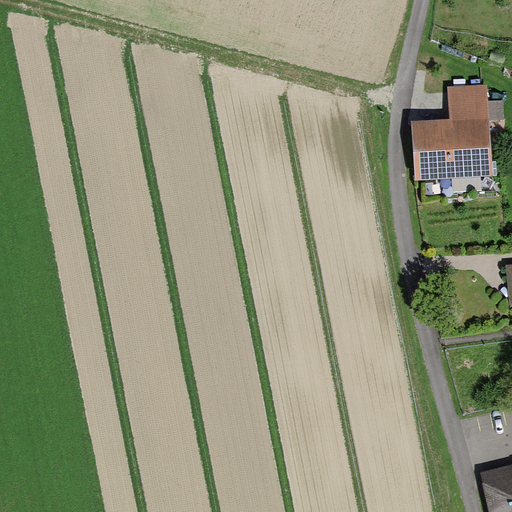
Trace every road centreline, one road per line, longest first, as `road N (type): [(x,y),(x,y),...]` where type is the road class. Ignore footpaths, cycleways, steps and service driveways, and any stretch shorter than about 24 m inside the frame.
road 1 (track): [(397,120),(0,9)]
road 2 (unclassified): [(419,0),(393,167),(426,340)]
road 3 (residential): [(426,340),(469,511)]
